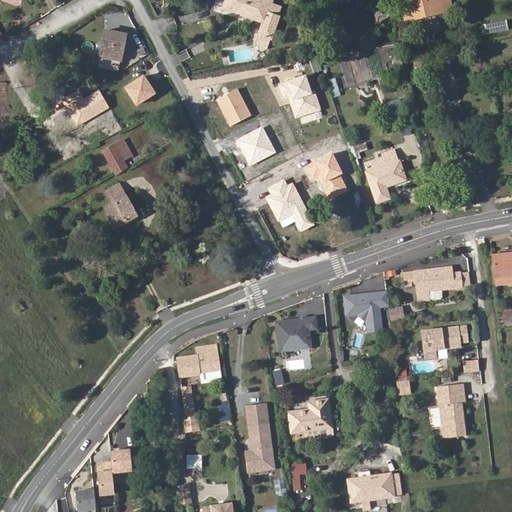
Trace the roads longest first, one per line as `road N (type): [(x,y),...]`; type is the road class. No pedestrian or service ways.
road 1 (tertiary): [(22,511),(162,336),(283,285)]
road 2 (residential): [(283,285),(133,0)]
road 3 (tertiary): [(283,285),(448,228),(511,215)]
